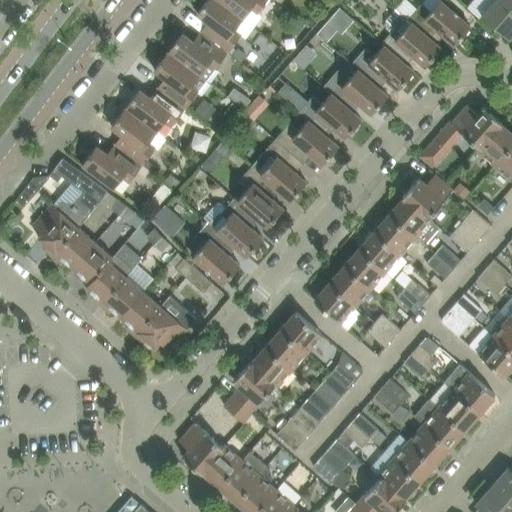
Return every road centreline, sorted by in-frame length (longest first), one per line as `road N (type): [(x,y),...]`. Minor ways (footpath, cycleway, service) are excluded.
road 1 (residential): [(153,409),(440,88),(459,78),(511,76)]
road 2 (residential): [(164,0),(47,156),(21,166),(0,156)]
road 3 (residential): [(153,409),(0,278)]
road 4 (tertiary): [(0,154),(116,0)]
road 5 (residential): [(190,511),(141,458),(139,438),(153,409)]
road 6 (residential): [(429,511),(511,418)]
road 7 (tertiary): [(74,0),(0,98)]
